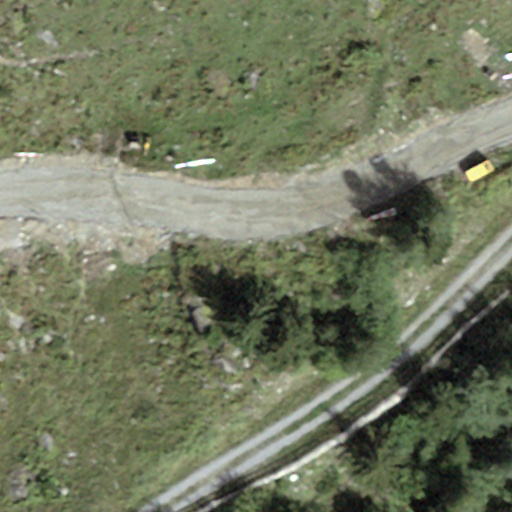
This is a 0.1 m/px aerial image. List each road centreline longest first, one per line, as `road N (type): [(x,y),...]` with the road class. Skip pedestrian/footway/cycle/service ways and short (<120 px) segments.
road 1 (track): [(511,118),(298,223),(43,180),(0,187)]
road 2 (track): [(511,245),(348,398),(174,511)]
